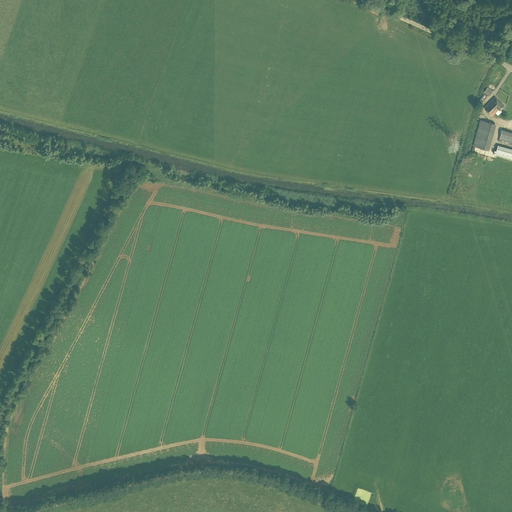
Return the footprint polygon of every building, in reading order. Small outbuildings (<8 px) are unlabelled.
[(489,96),(493,91),(488,87),(484,92),(489,96)] [(482,103),(487,96),(484,94),(479,100),(482,103)] [(500,110),(504,106),(495,97),(484,107),(492,116),(499,109),(500,110)] [(479,123),(473,146),(489,150),(496,124),(480,119),(479,123)] [(511,143),(511,132),(502,129),(499,140),(511,143)] [(511,159),(511,148),(498,145),(495,155),(511,159)]
